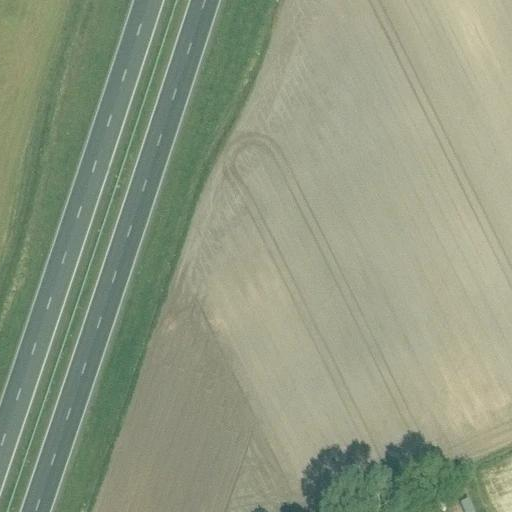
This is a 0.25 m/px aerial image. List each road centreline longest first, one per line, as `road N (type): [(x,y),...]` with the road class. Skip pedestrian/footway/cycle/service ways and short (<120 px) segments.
road 1 (trunk): [(34,511),(200,0)]
road 2 (trunk): [(149,0),(0,445)]
